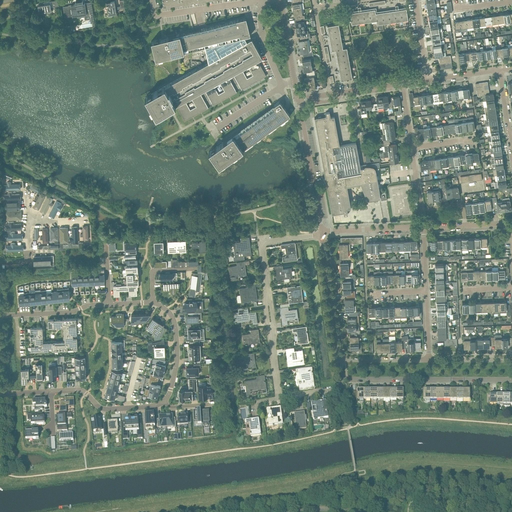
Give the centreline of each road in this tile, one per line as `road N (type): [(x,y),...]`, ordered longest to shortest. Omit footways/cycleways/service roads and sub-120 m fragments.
road 1 (residential): [(341,379),(336,389),(276,396),(259,241),(322,232)]
road 2 (residential): [(341,379),(511,379)]
road 3 (residential): [(0,316),(153,302)]
road 4 (residential): [(297,99),(322,232)]
road 5 (residential): [(275,0),(159,15),(151,0)]
road 6 (residential): [(322,232),(338,360)]
